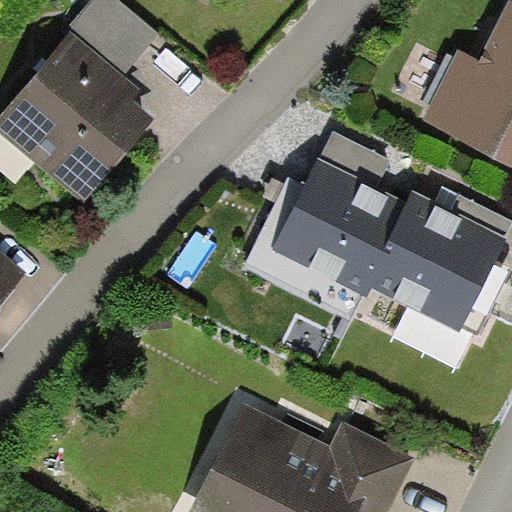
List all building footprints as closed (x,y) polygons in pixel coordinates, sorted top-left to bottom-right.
[(93,0),(68,29),(71,32),(123,77),(158,35),(117,0),(93,0)] [(511,5),(510,5),(481,62),(459,52),(423,123),(511,168),(511,5)] [(71,32),(0,116),(0,132),(86,204),(156,120),(133,101),(141,91),(123,77),(71,32)] [(408,204),(320,160),(272,253),(368,301),(372,291),(389,259),(382,255),(408,204)] [(414,193),(408,204),(382,255),(389,259),(372,291),(461,333),(508,240),(414,193)] [(0,307),(27,276),(0,253),(0,307)] [(331,447),(246,405),(191,511),(389,511),(416,459),(343,423),(331,447)]
